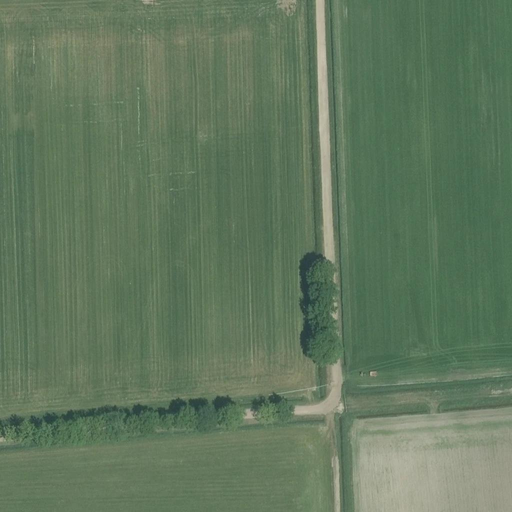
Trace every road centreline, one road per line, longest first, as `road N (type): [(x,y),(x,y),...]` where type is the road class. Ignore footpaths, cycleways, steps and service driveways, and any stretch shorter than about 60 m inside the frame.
road 1 (track): [(321,0),(337,390),(328,406)]
road 2 (track): [(0,436),(328,406)]
road 3 (track): [(328,406),(511,390)]
